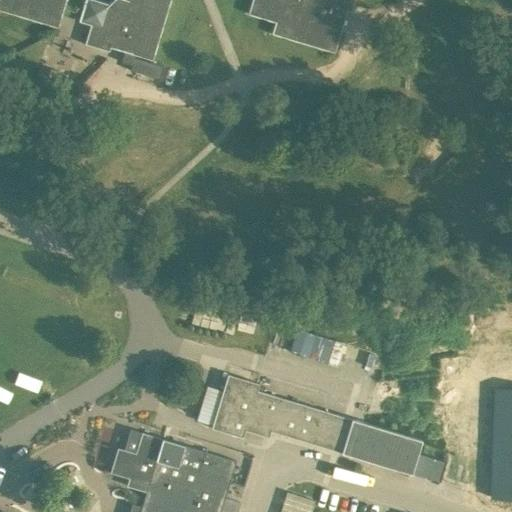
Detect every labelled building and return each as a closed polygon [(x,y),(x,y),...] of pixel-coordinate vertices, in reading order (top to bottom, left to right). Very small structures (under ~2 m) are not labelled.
[(0,0),(0,10),(57,27),(61,16),(65,0),(0,0)] [(103,2),(94,0),(84,0),(78,21),(90,25),(84,44),(108,51),(109,48),(152,60),(169,0),(113,0),(109,4),(103,2)] [(251,0),(252,0),(247,14),(275,22),(271,34),(334,53),(340,32),(346,11),(350,12),(353,0),(251,0)] [(474,103),(496,30),(460,19),(452,47),(419,37),(421,31),(382,19),(363,81),(423,99),(425,91),(438,95),(412,178),(420,181),(416,193),(395,186),(384,222),(460,245),(469,216),(463,214),(474,175),(481,176),(500,111),(474,103)] [(59,78),(61,72),(39,66),(34,83),(55,89),(59,78)] [(299,252),(310,212),(317,214),(328,175),(266,156),(248,216),(256,218),(252,230),(228,223),(230,214),(202,206),(199,214),(175,207),(178,195),(186,197),(204,137),(142,118),(130,158),(136,160),(124,199),(118,197),(109,226),(296,282),(305,253),(299,252)] [(258,383),(226,374),(210,427),(242,438),(246,426),(268,432),(267,437),(268,437),(270,431),(423,476),(429,456),(417,452),(421,439),(382,427),(256,390),(258,383)] [(511,498),(511,390),(499,390),(492,497),(511,498)] [(220,511),(236,461),(141,433),(135,453),(117,448),(109,473),(153,486),(149,498),(146,498),(145,502),(148,503),(146,508),(140,507),(138,511),(220,511)] [(312,511),(315,501),(289,494),(283,492),(277,511),(312,511)] [(225,497),(221,508),(234,511),(235,511),(239,501),(225,497)]
